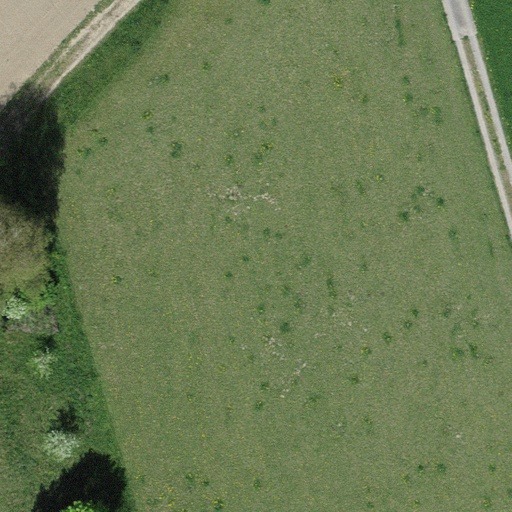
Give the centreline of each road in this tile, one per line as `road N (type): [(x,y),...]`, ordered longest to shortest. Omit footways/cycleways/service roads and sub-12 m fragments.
road 1 (track): [(0,177),(149,0)]
road 2 (track): [(455,0),(511,196)]
